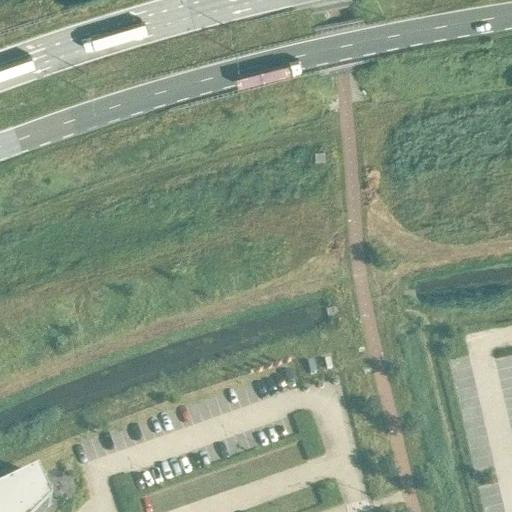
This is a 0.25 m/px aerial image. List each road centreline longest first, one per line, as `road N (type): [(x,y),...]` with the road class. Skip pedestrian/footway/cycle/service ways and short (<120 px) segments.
road 1 (primary): [(0,148),(262,67),(511,20)]
road 2 (primary): [(256,0),(0,76)]
